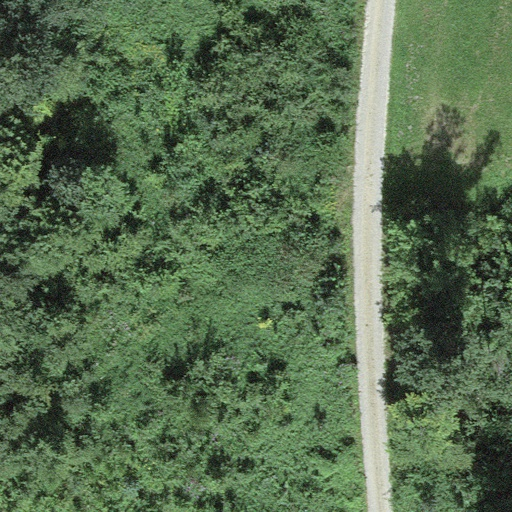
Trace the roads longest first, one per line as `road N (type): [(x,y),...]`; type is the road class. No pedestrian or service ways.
road 1 (track): [(369,0),(346,392),(361,511)]
road 2 (track): [(346,392),(211,212),(97,0)]
